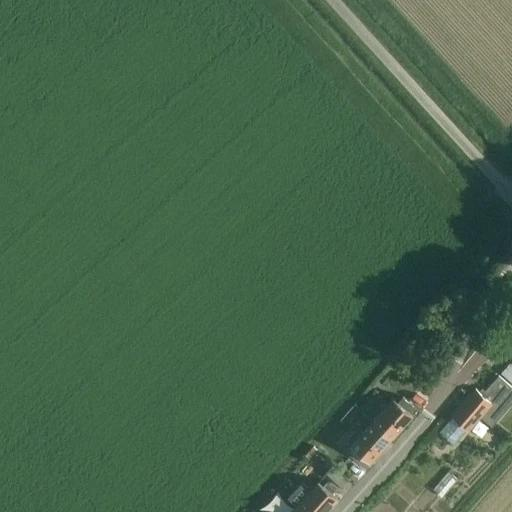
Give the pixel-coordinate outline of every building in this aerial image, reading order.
[(511,347),(507,353),(511,357),(511,362),(502,374),(511,383),(511,347)] [(492,426),(511,401),(511,387),(499,377),(482,396),(475,390),(453,416),(454,417),(440,433),(455,445),(468,429),(469,430),(481,416),(492,426)] [(374,392),(359,409),(373,422),(392,439),(413,416),(412,415),(417,410),(403,398),(399,403),(394,399),(388,405),(374,392)] [(356,432),(347,442),(351,446),(347,450),(360,461),(364,457),(370,463),(392,440),(392,439),(373,422),(360,436),(356,432)] [(342,488),(349,480),(333,465),(326,473),(342,488)] [(287,496),(292,501),(304,511),(325,511),(337,499),(319,482),(310,492),(299,483),(287,496)] [(304,511),(292,501),(282,511),(304,511)]
